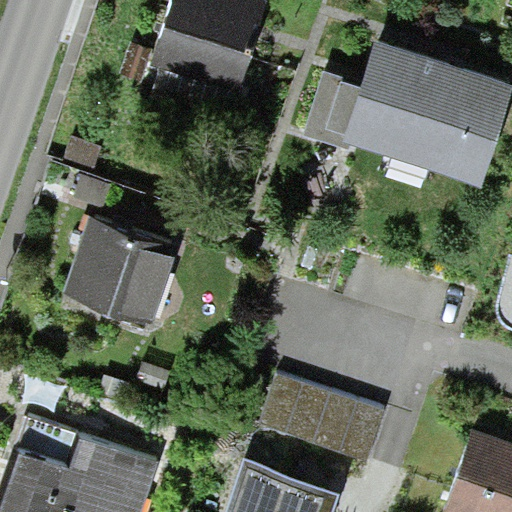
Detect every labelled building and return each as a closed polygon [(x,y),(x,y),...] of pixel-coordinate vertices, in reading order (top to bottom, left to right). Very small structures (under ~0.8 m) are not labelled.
[(169,0),(153,48),(240,78),(258,27),(267,0),(169,0)] [(479,169),(511,71),(377,25),(361,72),(326,61),(305,124),(347,138),(351,126),(479,169)] [(100,143),(72,133),(63,157),(91,167),(100,143)] [(117,181),(83,170),(76,191),(110,202),(117,181)] [(92,205),(63,284),(152,316),(181,237),(92,205)] [(276,364),(257,418),(366,455),(384,402),(276,364)] [(28,411),(0,490),(0,511),(140,511),(160,457),(28,411)] [(511,511),(511,434),(473,420),(440,511),(511,511)] [(245,448),(224,511),(327,511),(338,479),(245,448)]
